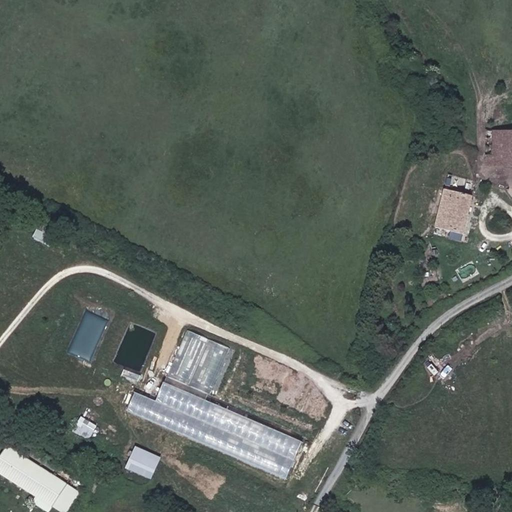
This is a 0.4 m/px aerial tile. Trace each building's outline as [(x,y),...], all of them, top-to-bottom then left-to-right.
[(486,167),(511,170),(511,137),(489,134),(486,167)] [(458,230),(468,193),(440,187),(434,214),(432,224),(458,230)] [(3,227),(26,239),(32,228),(9,216),(3,227)] [(170,377),(214,394),(232,346),(189,330),(170,377)] [(187,412),(192,394),(161,384),(155,402),(187,412)] [(211,423),(214,415),(210,413),(214,406),(202,401),(195,416),(211,423)] [(91,440),(100,425),(82,415),(73,430),(91,440)] [(152,479),(162,456),(135,445),(125,468),(152,479)] [(21,458),(7,449),(0,460),(0,476),(7,481),(52,510),(66,488),(21,458)]
